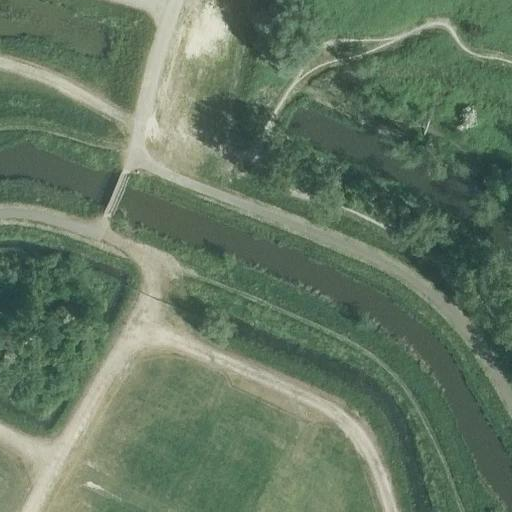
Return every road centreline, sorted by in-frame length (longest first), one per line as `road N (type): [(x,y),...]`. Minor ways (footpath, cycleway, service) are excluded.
road 1 (unknown): [(462,511),(424,416),(388,367),(321,327),(141,254)]
road 2 (track): [(31,511),(146,300),(149,272),(141,254),(99,233)]
road 3 (track): [(135,322),(340,417),(364,445),(390,511)]
road 4 (unknown): [(0,61),(126,120),(154,125),(198,0)]
road 5 (track): [(511,199),(421,145),(290,88)]
road 6 (track): [(0,125),(34,126),(132,158)]
